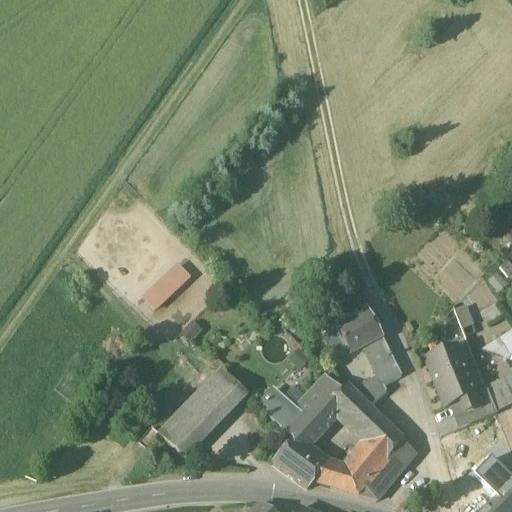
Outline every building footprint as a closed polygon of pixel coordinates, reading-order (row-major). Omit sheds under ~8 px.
[(177,264),(140,299),(155,314),(192,279),(177,264)] [(359,299),(339,309),(346,323),(365,313),(365,312),(366,311),(359,299)] [(451,313),(459,331),(473,326),(465,307),(451,313)] [(346,323),(340,326),(341,329),(347,340),(353,353),(358,350),(366,346),(380,339),(366,311),(365,312),(365,313),(346,323)] [(341,329),(321,339),(334,363),(338,361),(331,348),(347,340),(341,329)] [(490,351),(507,364),(511,356),(511,333),(506,329),(490,351)] [(380,339),(366,346),(380,373),(385,382),(387,386),(401,379),(380,339)] [(347,340),(331,348),(338,361),(353,353),(347,340)] [(366,346),(358,350),(373,377),(380,373),(366,346)] [(456,351),(425,363),(444,411),(453,408),(460,405),(464,417),(465,417),(480,411),(475,398),(456,351)] [(248,398),(219,371),(156,435),(185,463),(248,398)] [(373,377),(361,385),(367,391),(385,382),(380,373),(373,377)] [(511,374),(503,381),(508,390),(511,397),(511,374)] [(325,379),(294,411),(295,412),(278,430),(292,443),(340,395),(326,381),(327,381),(325,379)] [(503,381),(484,388),(486,394),(495,415),(511,406),(511,397),(508,390),(503,381)] [(367,391),(361,385),(350,393),(367,410),(385,393),(383,389),(387,386),(385,382),(367,391)] [(340,395),(292,443),(304,452),(337,419),(363,443),(381,424),(367,410),(350,393),(346,389),(340,395)] [(294,411),(274,392),(257,410),(278,430),(295,412),(294,411)] [(495,415),(486,394),(475,398),(480,411),(465,417),(469,428),(496,417),(495,415)] [(340,480),(330,492),(358,500),(402,445),(381,424),(363,443),(367,448),(340,480)] [(304,452),(292,443),(272,468),(306,492),(308,492),(312,487),(330,492),(340,480),(304,452)] [(402,445),(358,500),(376,505),(376,504),(375,504),(415,457),(402,445)] [(487,462),(472,478),(480,486),(496,501),(511,485),(487,462)] [(511,511),(511,485),(496,501),(485,511),(511,511)]
